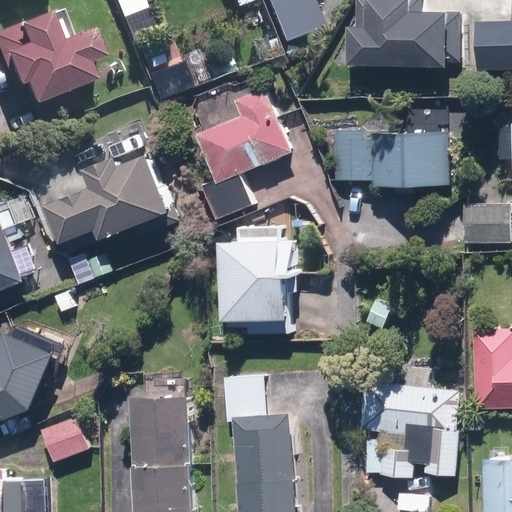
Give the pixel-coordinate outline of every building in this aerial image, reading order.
[(271,0),(287,41),(328,25),(318,0),(271,0)] [(466,61),(467,11),(429,10),(429,0),(363,0),(363,24),(361,24),(360,63),(459,64),(459,60),(466,61)] [(104,57),(93,28),(61,40),(50,12),(0,31),(0,51),(16,92),(27,87),(41,122),(84,106),(76,87),(95,79),(89,62),(104,57)] [(511,67),(511,19),(484,20),(485,68),(511,67)] [(145,67),(169,59),(162,39),(138,47),(145,67)] [(183,59),(152,72),(161,93),(192,80),(183,59)] [(223,218),(260,203),(247,172),(300,150),(274,87),(245,99),(251,114),(204,133),(223,178),(209,184),(223,218)] [(383,137),(359,138),(360,178),(383,177),(383,184),(458,183),(457,130),(382,132),(383,137)] [(74,241),(109,227),(112,236),(182,209),(160,153),(132,164),(128,154),(97,167),(104,185),(58,203),(74,241)] [(0,292),(36,279),(5,198),(0,199),(0,292)] [(511,202),(471,203),(471,240),(511,239),(511,202)] [(299,237),(233,239),(235,317),(301,315),(299,237)] [(114,245),(90,253),(99,279),(123,271),(114,245)] [(511,323),(481,325),(484,404),(511,402),(511,323)] [(0,366),(0,423),(44,406),(68,350),(19,330),(4,365),(0,366)] [(305,511),(299,410),(274,412),(272,373),(231,376),(233,421),(243,420),(248,511),(305,511)] [(467,426),(464,426),(468,385),(375,374),(368,425),(414,431),(412,445),(390,443),(387,471),(419,474),(421,458),(432,460),(431,469),(462,472),(467,426)] [(204,511),(201,392),(143,394),(145,511),(204,511)] [(49,429),(62,460),(95,447),(83,416),(49,429)] [(0,445),(0,510),(38,508),(34,443),(0,445)] [(511,511),(511,451),(495,451),(495,511),(511,511)]
